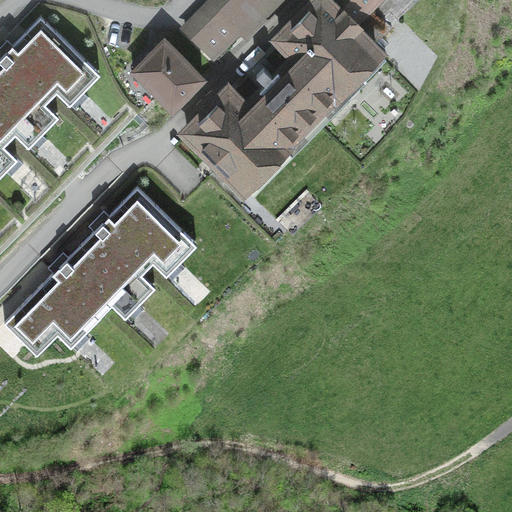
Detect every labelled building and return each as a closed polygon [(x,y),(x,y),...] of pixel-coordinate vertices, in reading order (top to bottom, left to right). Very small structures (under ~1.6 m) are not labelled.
[(212,0),(185,28),(213,56),(238,30),(242,34),(276,0),(212,0)] [(347,99),(337,88),(376,49),(355,28),(358,24),(356,22),(377,0),(315,0),(279,37),(299,57),(248,108),(228,89),(187,131),(241,185),(281,145),(291,155),(347,99)] [(68,79),(76,87),(94,68),(41,16),(0,57),(0,59),(45,103),(68,79)] [(134,70),(172,107),(202,77),(164,40),(134,70)] [(0,59),(0,163),(11,152),(4,145),(27,121),(34,129),(53,110),(45,103),(0,59)] [(66,258),(112,303),(123,292),(130,299),(149,281),(141,273),(164,249),(172,257),(190,238),(137,186),(66,258)] [(92,312),(98,317),(112,303),(66,258),(4,322),(36,354),(57,332),(65,340),(92,312)]
